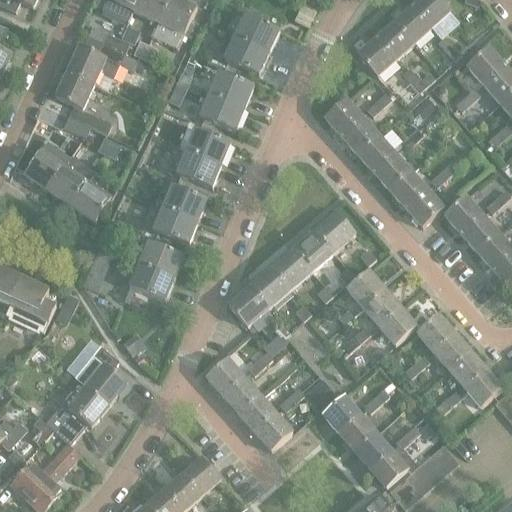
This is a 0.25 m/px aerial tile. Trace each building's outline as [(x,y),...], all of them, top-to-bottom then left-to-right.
[(38,0),(0,0),(0,9),(17,17),(22,7),(33,12),(38,0)] [(140,0),(108,0),(107,3),(134,15),(140,0)] [(171,0),(170,0),(140,0),(134,15),(159,27),(171,0)] [(171,0),(159,27),(152,41),(178,53),(197,13),(171,0)] [(451,16),(436,0),(425,0),(413,11),(432,33),(451,16)] [(432,33),(413,11),(395,27),(414,49),(432,33)] [(281,36),(246,19),(235,42),(271,59),(281,36)] [(414,49),(395,27),(377,43),(396,64),(414,49)] [(0,80),(0,81),(11,59),(0,53),(0,52),(9,34),(0,29),(0,80)] [(109,39),(103,50),(124,60),(125,59),(130,48),(109,39)] [(271,59),(235,42),(225,64),(260,81),(271,59)] [(396,64),(377,43),(359,60),(378,81),(396,64)] [(456,51),(448,43),(440,50),(448,59),(456,51)] [(141,45),(135,59),(142,62),(148,48),(141,45)] [(148,48),(142,62),(151,67),(158,53),(148,48)] [(80,51),(68,77),(95,90),(101,76),(116,83),(122,70),(135,76),(139,67),(124,60),(103,50),(99,59),(80,51)] [(448,59),(456,67),(464,60),(456,51),(448,59)] [(507,71),(491,53),(469,72),(486,90),(507,71)] [(511,98),(511,76),(507,71),(486,90),(502,108),(511,98)] [(419,83),(411,73),(403,80),(412,90),(419,83)] [(95,90),(68,77),(56,102),(74,111),(69,121),(91,132),(108,140),(114,129),(96,121),(83,114),(95,90)] [(255,92),(219,78),(210,100),(246,115),(255,92)] [(412,90),(421,99),(436,85),(431,79),(423,86),(419,83),(412,90)] [(481,100),(475,93),(466,101),(473,108),(481,100)] [(511,98),(502,108),(511,119),(511,98)] [(246,115),(210,100),(201,123),(237,137),(246,115)] [(383,115),(393,107),(387,100),(377,108),(383,115)] [(429,102),(419,110),(427,119),(437,111),(429,102)] [(466,102),(456,110),(459,113),(463,117),(464,115),(472,109),(466,102)] [(364,123),(348,104),(327,124),(343,142),(364,123)] [(383,115),(377,108),(367,117),(374,124),(383,115)] [(91,132),(69,121),(65,131),(87,142),(91,132)] [(380,141),(364,123),(343,142),(359,160),(380,141)] [(506,147),(511,141),(511,134),(509,131),(499,140),(506,147)] [(232,148),(196,134),(187,158),(222,172),(232,148)] [(416,151),(426,142),(420,135),(410,144),(416,151)] [(506,147),(499,140),(489,149),(496,156),(506,147)] [(396,158),(380,141),(359,160),(375,177),(396,158)] [(105,144),(98,158),(114,165),(121,152),(105,144)] [(416,151),(410,144),(400,153),(407,160),(416,151)] [(65,172),(42,156),(25,181),(48,197),(65,172)] [(222,172),(187,158),(178,179),(213,194),(222,172)] [(412,176),(396,158),(375,177),(391,195),(412,176)] [(89,188),(96,178),(72,162),(65,172),(48,197),(72,213),(89,188)] [(448,187),(458,179),(451,171),(442,180),(448,187)] [(429,194),(412,176),(391,195),(407,213),(429,194)] [(448,187),(442,180),(432,189),(438,196),(448,187)] [(112,204),(89,188),(72,213),(96,228),(112,204)] [(208,205),(173,191),(163,214),(199,229),(208,205)] [(445,212),(429,194),(407,213),(424,231),(445,212)] [(504,213),(511,205),(511,202),(507,197),(497,206),(504,213)] [(484,220),(468,202),(446,221),(462,239),(484,220)] [(504,213),(497,206),(488,215),(494,222),(504,213)] [(199,229),(163,214),(154,236),(190,251),(199,229)] [(356,239),(338,218),(316,237),(334,258),(356,239)] [(500,238),(484,220),(462,239),(478,257),(500,238)] [(334,258),(316,237),(295,255),(313,276),(334,258)] [(511,258),(511,251),(500,238),(478,257),(494,275),(511,258)] [(101,254),(116,260),(119,253),(105,246),(101,254)] [(185,263),(149,248),(140,271),(176,285),(185,263)] [(99,254),(88,275),(98,280),(108,259),(99,254)] [(369,254),(361,261),(369,270),(377,264),(369,254)] [(313,276),(295,255),(273,273),(292,295),(313,276)] [(511,291),(511,258),(494,275),(510,293),(511,291)] [(23,283),(0,271),(0,304),(10,310),(5,320),(5,321),(23,283)] [(121,292),(119,296),(119,298),(120,301),(122,304),(130,307),(135,295),(166,308),(176,285),(140,271),(132,291),(127,289),(124,290),(121,292)] [(292,295),(273,273),(252,291),(270,313),(292,295)] [(347,273),(339,280),(348,289),(356,282),(347,273)] [(387,295),(371,276),(349,294),(365,313),(387,295)] [(49,296),(23,283),(5,321),(43,338),(56,312),(44,306),(49,296)] [(270,313),(252,291),(230,310),(248,332),(270,313)] [(326,291),(318,298),(326,307),(334,301),(326,291)] [(403,313),(387,295),(365,313),(381,332),(403,313)] [(68,298),(63,309),(74,315),(79,304),(68,298)] [(305,310),(297,317),(305,326),(313,319),(305,310)] [(418,332),(403,313),(381,332),(397,350),(418,332)] [(350,315),(340,322),(346,330),(356,322),(350,315)] [(456,339),(440,321),(419,339),(435,357),(456,339)] [(283,328),(275,335),(283,345),(292,338),(283,328)] [(355,340),(345,350),(351,357),(362,348),(372,340),(365,333),(355,341),(355,340)] [(472,357),(456,339),(435,357),(451,376),(472,357)] [(94,360),(76,382),(87,392),(110,410),(128,388),(113,375),(120,367),(101,351),(94,360)] [(381,351),(372,359),(378,366),(387,358),(381,351)] [(268,357),(258,365),(265,372),(274,364),(268,357)] [(488,375),(472,357),(451,376),(467,394),(488,375)] [(431,367),(425,360),(416,368),(422,375),(431,367)] [(1,361),(0,361),(0,380),(10,370),(1,361)] [(246,383),(230,364),(208,383),(224,402),(246,383)] [(256,367),(249,374),(255,381),(262,374),(265,372),(258,365),(256,367)] [(422,375),(416,368),(406,376),(412,383),(422,375)] [(504,393),(488,375),(467,394),(482,412),(504,393)] [(262,401),(246,383),(224,402),(240,420),(262,401)] [(306,400),(305,401),(319,417),(338,401),(324,385),(306,400)] [(72,396),(45,429),(66,445),(71,449),(88,429),(92,432),(110,410),(87,392),(79,401),(72,396)] [(300,393),(290,401),(297,408),(305,401),(306,400),(300,393)] [(384,394),(375,403),(381,410),(391,402),(384,394)] [(511,410),(511,394),(496,409),(504,418),(511,410)] [(454,416),(464,407),(458,400),(448,408),(454,416)] [(278,419),(262,401),(240,420),(256,438),(278,419)] [(362,420),(346,402),(325,420),(341,439),(362,420)] [(296,412),(290,405),(280,414),(286,421),(296,412)] [(381,413),(375,406),(365,414),(371,421),(381,413)] [(454,416),(448,408),(438,416),(444,424),(454,416)] [(41,429),(44,425),(34,416),(30,420),(41,429)] [(294,437),(278,419),(256,438),(272,456),(294,437)] [(378,438),(362,420),(341,439),(357,457),(378,438)] [(14,432),(6,425),(0,431),(0,447),(2,446),(10,454),(28,435),(19,427),(14,432)] [(416,431),(406,439),(412,446),(422,438),(416,431)] [(394,457),(378,438),(357,457),(372,475),(394,457)] [(412,450),(406,442),(396,451),(402,458),(412,450)] [(74,454),(68,448),(41,476),(33,468),(12,490),(28,505),(74,454)] [(460,468),(444,450),(435,458),(451,476),(460,468)] [(55,488),(81,460),(74,454),(28,505),(35,511),(48,511),(64,496),(55,488)] [(410,475),(394,457),(372,475),(388,494),(410,475)] [(451,476),(435,458),(426,466),(442,484),(451,476)] [(222,484),(203,463),(184,480),(203,501),(222,484)] [(442,484),(426,466),(417,473),(433,492),(442,484)] [(433,492),(417,473),(409,481),(425,499),(433,492)] [(190,511),(203,501),(184,480),(166,495),(180,511),(190,511)] [(425,499),(409,481),(400,489),(416,507),(425,499)] [(409,511),(416,507),(400,489),(390,497),(403,511),(409,511)] [(180,511),(166,495),(148,511),(149,511),(180,511)] [(390,511),(381,500),(366,511),(390,511)]
